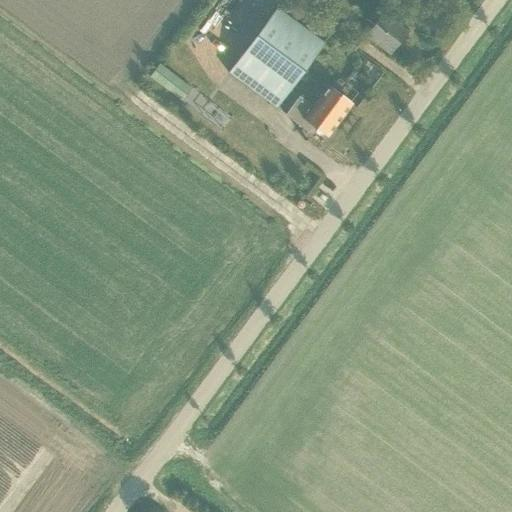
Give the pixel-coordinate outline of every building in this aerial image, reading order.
[(259,0),(241,0),(241,2),(257,11),(262,2),(259,0)] [(326,43),(277,6),(228,72),(277,109),(326,43)] [(391,54),(407,32),(382,13),(366,35),(391,54)] [(159,63),(149,76),(182,100),(191,86),(159,63)] [(329,136),(352,104),(328,86),(312,107),(299,97),(286,115),(309,132),(314,125),(329,136)]
